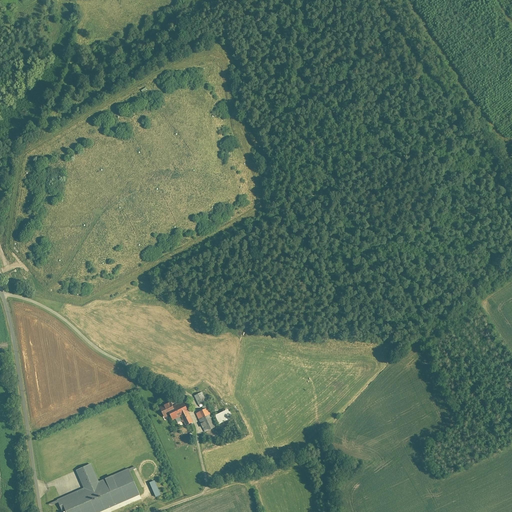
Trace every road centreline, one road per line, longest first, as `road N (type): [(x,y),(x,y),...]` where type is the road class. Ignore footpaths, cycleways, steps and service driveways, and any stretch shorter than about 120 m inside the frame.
road 1 (track): [(163,511),(207,487),(184,392),(98,351),(41,306),(2,294)]
road 2 (unclassified): [(40,511),(0,288)]
road 3 (track): [(511,139),(494,134),(409,0)]
